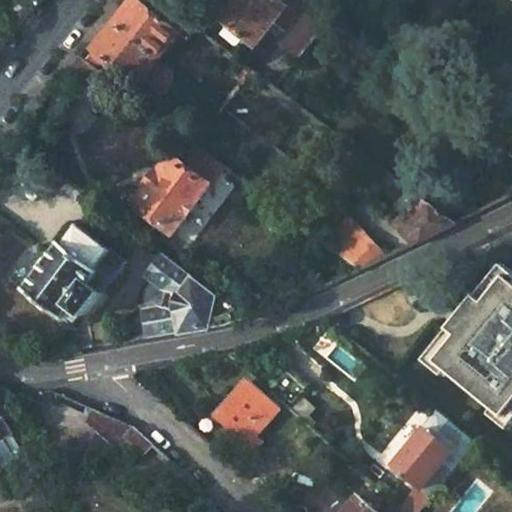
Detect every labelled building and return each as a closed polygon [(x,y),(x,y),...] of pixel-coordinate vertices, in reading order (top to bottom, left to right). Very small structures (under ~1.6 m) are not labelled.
[(135,0),(116,25),(161,61),(180,36),(189,42),(198,32),(156,0),(135,0)] [(240,0),(222,23),(255,51),(271,30),(284,40),(280,45),(295,57),(322,24),(307,12),(311,6),(302,0),(240,0)] [(116,25),(94,51),(142,86),(155,96),(165,95),(175,82),(175,71),(161,61),(116,25)] [(173,155),(132,208),(171,239),(213,186),(173,155)] [(511,159),(499,176),(511,186),(511,159)] [(408,227),(425,240),(455,225),(431,207),(408,227)] [(325,244),(361,271),(389,258),(349,220),(325,244)] [(60,248),(27,291),(63,319),(70,310),(82,319),(123,265),(79,230),(63,250),(60,248)] [(234,324),(159,262),(145,280),(165,296),(160,308),(143,310),(152,339),(216,329),(234,324)] [(504,418),(511,408),(511,284),(507,280),(486,304),(478,298),(451,331),(457,337),(437,362),(504,418)] [(281,413),(248,383),(217,417),(255,453),(263,445),(258,440),(281,413)] [(3,422),(12,417),(7,409),(0,412),(0,468),(0,469),(21,456),(9,438),(11,436),(3,422)] [(132,427),(91,409),(86,423),(114,445),(132,427)] [(453,455),(424,431),(394,468),(423,491),(453,455)] [(404,511),(387,497),(374,511),(361,499),(349,511),(404,511)]
